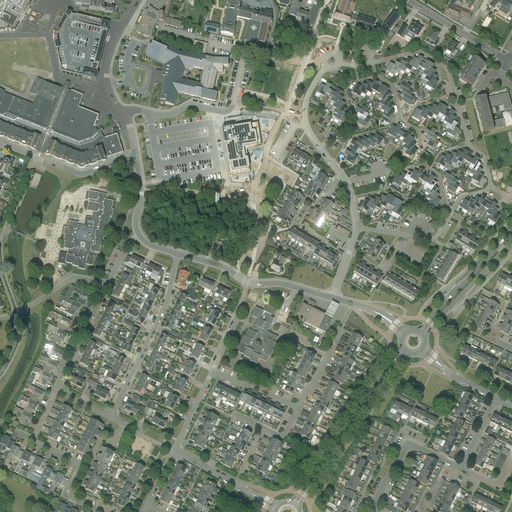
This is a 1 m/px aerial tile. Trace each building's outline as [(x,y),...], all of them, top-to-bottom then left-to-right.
[(0,0),(0,31),(4,32),(12,32),(12,31),(15,31),(19,25),(21,26),(21,25),(22,24),(20,23),(25,16),(26,16),(27,15),(25,14),(29,8),(32,9),(36,3),(37,0),(0,0)] [(75,0),(75,1),(76,1),(76,4),(75,4),(76,5),(76,4),(81,5),(82,6),(82,5),(85,5),(85,6),(86,6),(86,9),(89,9),(89,10),(90,9),(96,10),(96,11),(97,11),(97,10),(103,11),(103,12),(104,12),(110,13),(110,12),(112,13),(113,12),(112,12),(113,8),(111,7),(112,5),(112,4),(113,2),(114,3),(114,2),(113,0),(75,0)] [(137,34),(147,38),(149,38),(150,35),(151,36),(153,32),(154,33),(154,29),(159,19),(163,21),(163,24),(178,28),(178,27),(180,27),(181,23),(166,18),(171,1),(169,1),(165,16),(163,15),(162,13),(159,13),(167,0),(148,0),(143,8),(145,9),(138,26),(139,26),(136,32),(137,34)] [(206,23),(205,29),(204,31),(220,35),(220,33),(232,35),(234,27),(234,26),(236,17),(241,18),(243,10),(244,10),(244,9),(244,8),(241,7),(241,9),(239,8),(240,2),(233,0),(227,0),(225,9),(224,12),(225,12),(225,13),(223,24),(216,23),(216,25),(206,23)] [(278,0),(278,1),(279,4),(280,4),(279,7),(285,9),(286,5),(288,6),(289,0),(278,0)] [(305,0),(306,0),(304,6),(312,8),(306,24),(313,26),(319,8),(317,7),(319,0),(305,0)] [(371,25),(372,20),(355,14),(354,15),(352,15),(352,14),(351,14),(354,3),(348,0),(341,0),(337,13),(335,12),(333,18),(349,23),(351,17),(353,18),(353,19),(371,25)] [(511,7),(511,0),(510,0),(510,1),(507,0),(494,0),(492,3),(495,6),(500,1),(503,3),(500,8),(508,13),(511,7)] [(306,21),(308,14),(299,11),(301,4),(292,1),(288,15),(296,17),(296,18),(306,21)] [(467,17),(469,13),(461,9),(461,10),(449,5),(445,15),(457,20),(459,14),(467,17)] [(63,9),(50,31),(54,33),(66,11),(63,9)] [(272,21),(272,20),(271,19),(271,17),(272,12),(265,10),(263,15),(254,12),(244,9),(244,10),(243,10),(241,18),(249,20),(244,40),(254,43),(255,41),(265,43),(270,22),(271,22),(272,21)] [(54,34),(53,39),(54,39),(61,72),(91,79),(93,74),(96,75),(109,24),(102,22),(72,15),(68,12),(55,34),(54,34)] [(383,24),(390,29),(399,16),(396,14),(394,17),(391,14),(383,24)] [(405,26),(401,32),(404,34),(406,30),(408,31),(418,37),(422,30),(419,28),(419,27),(416,25),(415,26),(412,24),(409,30),(407,29),(407,28),(405,26)] [(435,41),(439,35),(435,32),(434,33),(431,31),(427,39),(433,43),(432,45),(436,47),(438,42),(435,41)] [(192,48),(200,50),(199,52),(205,54),(206,48),(208,44),(194,41),(192,48)] [(458,46),(451,42),(449,46),(448,45),(446,49),(447,50),(453,53),(453,54),(456,56),(458,52),(455,50),(458,46)] [(160,99),(166,100),(165,104),(174,106),(177,92),(201,98),(215,101),(217,94),(211,92),(217,70),(222,72),(223,67),(228,67),(228,59),(214,59),(212,58),(205,57),(182,51),(181,54),(178,52),(179,50),(162,43),(160,46),(155,44),(152,43),(151,46),(149,45),(148,46),(145,52),(147,53),(146,55),(165,64),(164,68),(163,71),(162,75),(165,76),(163,83),(160,99)] [(421,68),(426,61),(418,56),(416,60),(414,64),(418,66),(421,68)] [(485,64),(473,57),(460,79),(472,86),(485,64)] [(410,61),(411,62),(409,65),(412,68),(416,70),(418,66),(414,64),(416,60),(413,58),(410,61)] [(405,63),(403,67),(406,69),(410,71),(412,68),(409,65),(411,62),(410,61),(407,59),(405,63)] [(399,64),(397,68),(401,71),(404,73),(406,69),(403,67),(405,63),(401,60),(399,64)] [(425,70),(429,73),(431,69),(433,65),(429,63),(426,61),(421,68),(425,70)] [(393,65),(394,66),(391,70),(395,72),(398,74),(401,71),(397,68),(399,64),(396,62),(393,65)] [(394,66),(393,65),(390,63),(385,71),(393,76),(395,72),(391,70),(394,66)] [(426,76),(430,79),(433,75),(435,71),(431,69),(429,73),(425,70),(422,74),(426,76)] [(428,82),(431,84),(434,80),(436,77),(433,75),(430,79),(426,76),(424,80),(428,82)] [(46,128),(49,127),(63,92),(61,91),(61,89),(45,83),(46,82),(36,79),(31,93),(36,96),(33,104),(4,93),(4,92),(0,89),(0,114),(3,116),(7,114),(46,128)] [(377,92),(379,88),(376,87),(378,83),(374,80),(371,84),(372,84),(369,88),(373,90),(377,92)] [(431,84),(428,82),(425,86),(433,90),(438,82),(434,80),(431,84)] [(366,85),(366,86),(364,90),(367,92),(371,94),(373,90),(369,88),(372,84),(371,84),(368,82),(366,85)] [(71,85),(67,83),(63,92),(49,127),(53,129),(67,94),(71,85)] [(329,96),(332,91),(328,89),(330,86),(326,83),(324,87),(322,91),(326,94),(329,96)] [(360,87),(358,91),(362,93),(365,96),(367,92),(364,90),(366,86),(366,85),(362,83),(360,87)] [(404,83),(402,86),(401,86),(399,90),(402,92),(403,92),(407,94),(409,90),(411,87),(407,84),(407,85),(404,83)] [(326,94),(322,91),(324,87),(321,85),(316,93),(324,97),(326,94)] [(360,87),(356,85),(352,93),(359,97),(362,93),(358,91),(360,87)] [(380,94),(384,97),(386,93),(388,90),(381,85),(379,88),(377,92),(380,94)] [(83,95),(71,90),(71,91),(67,94),(53,129),(54,131),(80,143),(92,139),(99,132),(94,127),(99,115),(79,107),(83,95)] [(333,98),(336,100),(339,96),(341,92),(338,90),(335,93),(332,91),(329,96),(333,98)] [(404,98),(404,97),(408,99),(410,96),(412,92),(409,90),(407,94),(403,92),(402,92),(400,95),(404,98)] [(381,100),(385,102),(387,99),(388,99),(390,95),(386,93),(384,97),(380,94),(378,98),(381,100)] [(511,107),(511,106),(508,93),(487,99),(486,96),(483,97),(476,99),(477,103),(478,102),(485,132),(505,127),(504,125),(506,125),(506,126),(511,125),(511,111),(511,112),(511,110),(511,109),(511,107)] [(334,103),(338,105),(340,101),(341,101),(343,98),(339,96),(336,100),(333,98),(331,101),(334,103)] [(404,97),(404,98),(402,101),(409,106),(414,98),(410,96),(408,99),(404,97)] [(383,106),(386,108),(389,104),(391,101),(388,99),(387,99),(385,102),(381,100),(379,104),(383,106)] [(336,109),(340,111),(342,107),(342,108),(344,104),(341,101),(340,101),(338,105),(334,103),(332,107),(336,109)] [(442,116),(447,108),(439,103),(437,107),(435,111),(439,114),(442,116)] [(384,112),(388,114),(390,110),(391,110),(393,107),(389,104),(386,108),(383,106),(381,110),(384,112)] [(431,109),(432,109),(429,113),(433,115),(437,117),(439,114),(435,111),(437,107),(433,105),(431,109)] [(362,116),(364,112),(366,109),(362,106),(360,110),(357,108),(354,112),(358,114),(362,116)] [(337,115),(341,117),(344,113),(346,110),(342,108),(342,107),(340,111),(336,109),(334,113),(337,115)] [(426,110),(423,114),(427,116),(431,119),(433,115),(429,113),(432,109),(431,109),(428,107),(426,110)] [(420,111),(420,112),(418,116),(421,118),(425,120),(427,116),(423,114),(426,110),(422,108),(420,111)] [(454,112),(450,110),(448,114),(447,113),(448,110),(446,109),(447,108),(442,116),(446,118),(450,120),(452,116),(454,112)] [(420,112),(420,111),(416,109),(412,117),(419,122),(421,118),(418,116),(420,112)] [(392,116),(394,112),(391,110),(390,110),(388,114),(384,112),(380,118),(385,121),(387,121),(387,119),(391,121),(394,117),(392,116)] [(359,120),(363,122),(366,118),(368,115),(364,112),(362,116),(358,114),(356,118),(359,120)] [(341,117),(337,115),(335,119),(343,123),(347,115),(344,113),(341,117)] [(0,119),(14,124),(18,122),(44,133),(46,128),(7,114),(3,116),(0,114),(0,119)] [(447,124),(451,126),(453,122),(456,118),(452,116),(450,120),(446,118),(444,121),(447,124)] [(359,120),(357,123),(365,128),(369,120),(366,118),(363,122),(359,120)] [(0,119),(0,136),(39,152),(45,136),(44,133),(18,122),(14,124),(0,119)] [(448,129),(452,131),(455,128),(457,124),(453,122),(451,126),(447,124),(445,127),(448,129)] [(224,138),(223,138),(230,177),(248,174),(249,174),(249,173),(250,173),(250,172),(250,171),(248,159),(248,158),(247,158),(247,157),(246,157),(245,157),(243,147),(254,146),(254,148),(257,147),(256,145),(261,144),(259,130),(258,123),(254,123),(225,128),(227,135),(224,136),(224,138)] [(400,137),(403,133),(399,131),(402,127),(398,125),(395,128),(396,129),(393,133),(397,135),(400,137)] [(397,135),(393,133),(396,129),(395,128),(392,126),(387,134),(395,139),(397,135)] [(49,127),(46,128),(44,133),(45,136),(39,152),(39,154),(43,156),(43,154),(50,138),(52,136),(79,147),(94,142),(96,141),(102,135),(104,133),(102,130),(99,132),(92,139),(80,143),(54,131),(53,129),(49,127)] [(452,131),(448,129),(446,133),(454,137),(458,130),(455,128),(452,131)] [(428,137),(428,136),(432,138),(434,135),(436,131),(432,129),(430,132),(426,130),(424,134),(428,137)] [(404,139),(407,141),(410,137),(412,134),(408,131),(406,135),(403,133),(400,137),(404,139)] [(175,138),(172,132),(166,134),(169,140),(175,138)] [(105,158),(123,152),(117,135),(105,139),(102,135),(96,141),(94,142),(79,147),(52,136),(50,138),(43,154),(82,169),(106,161),(105,158)] [(373,138),(377,141),(375,145),(378,146),(379,147),(383,139),(376,135),(373,138)] [(429,142),(430,142),(433,144),(435,140),(438,137),(434,135),(432,138),(428,136),(428,137),(426,140),(429,142)] [(375,150),(378,146),(375,145),(377,141),(373,138),(370,136),(367,140),(371,142),(369,146),(373,148),(375,150)] [(362,141),(366,144),(364,148),(367,150),(369,146),(371,142),(367,140),(364,137),(362,141)] [(405,145),(409,147),(411,143),(412,143),(414,139),(410,137),(407,141),(404,139),(402,143),(405,145)] [(356,142),(356,143),(360,145),(358,149),(361,151),(364,148),(366,144),(362,141),(358,139),(356,142)] [(351,150),(356,152),(358,149),(360,145),(356,143),(356,142),(352,140),(350,144),(353,147),(351,150)] [(436,150),(435,149),(439,143),(435,140),(433,144),(430,142),(429,142),(427,146),(431,148),(429,151),(432,154),(434,154),(435,153),(436,150)] [(401,151),(405,153),(407,151),(410,153),(413,149),(415,145),(412,143),(411,143),(409,147),(405,145),(403,148),(401,151)] [(290,158),(294,160),(297,155),(300,151),(296,148),(290,158)] [(182,150),(183,159),(196,158),(196,149),(182,150)] [(413,149),(410,153),(407,151),(405,153),(404,154),(412,159),(417,151),(413,149)] [(347,157),(351,160),(354,156),(356,152),(351,150),(349,153),(346,151),(343,155),(347,157)] [(462,153),(462,154),(460,158),(463,160),(467,162),(469,158),(466,156),(468,152),(464,150),(462,153)] [(300,151),(297,155),(294,160),(293,162),(297,164),(303,154),(304,153),(300,151)] [(454,159),(458,161),(461,164),(463,160),(460,158),(462,154),(462,153),(458,152),(456,155),(454,159)] [(304,153),(303,154),(297,164),(301,167),(302,165),(302,164),(307,155),(304,153)] [(450,156),(451,157),(448,161),(452,163),(455,165),(458,161),(454,159),(456,155),(452,153),(450,156)] [(445,158),(442,162),(446,164),(450,166),(452,163),(448,161),(451,157),(450,156),(447,154),(445,158)] [(311,158),(307,155),(302,164),(302,165),(306,167),(311,158)] [(0,164),(11,169),(14,163),(15,160),(7,156),(6,159),(3,158),(2,161),(0,160),(0,164)] [(347,157),(345,161),(353,166),(357,158),(354,156),(351,160),(347,157)] [(445,158),(441,156),(436,163),(444,168),(446,164),(442,162),(445,158)] [(470,164),(474,166),(476,162),(479,159),(475,156),(472,160),(469,158),(467,162),(470,164)] [(471,170),(475,172),(478,168),(480,165),(476,162),(474,166),(470,164),(468,168),(471,170)] [(11,175),(9,174),(11,169),(0,164),(0,171),(1,172),(0,174),(10,178),(11,175)] [(473,176),(477,178),(479,174),(482,170),(478,168),(475,172),(471,170),(469,173),(473,176)] [(422,181),(425,177),(421,175),(423,171),(419,169),(417,173),(415,177),(419,179),(422,181)] [(411,174),(412,174),(409,178),(413,181),(417,183),(419,179),(415,177),(417,173),(414,171),(411,174)] [(406,176),(404,180),(407,182),(411,184),(413,181),(409,178),(412,174),(411,174),(408,172),(406,176)] [(317,177),(326,182),(328,178),(319,173),(317,177)] [(400,177),(398,181),(402,183),(405,186),(407,182),(404,180),(406,176),(402,173),(400,177)] [(447,180),(451,182),(454,179),(456,175),(452,173),(449,176),(446,174),(444,178),(447,180)] [(477,178),(473,176),(471,179),(478,184),(483,176),(479,174),(477,178)] [(400,177),(396,175),(392,183),(399,187),(402,183),(398,181),(400,177)] [(426,183),(429,185),(432,181),(434,178),(430,176),(428,179),(425,177),(422,181),(426,183)] [(0,177),(0,188),(4,190),(6,184),(7,184),(9,181),(0,177)] [(315,180),(324,186),(326,182),(317,177),(315,180)] [(458,182),(457,181),(454,179),(451,182),(447,180),(445,184),(449,186),(453,188),(455,184),(459,187),(459,185),(458,182)] [(313,180),(310,183),(319,188),(321,190),(324,186),(315,180),(315,181),(313,180)] [(427,189),(431,191),(433,187),(435,184),(432,181),(429,185),(426,183),(424,187),(427,189)] [(307,187),(320,194),(321,192),(318,190),(319,188),(310,183),(307,187)] [(452,197),(454,194),(459,187),(455,184),(453,188),(449,186),(446,190),(449,191),(447,194),(452,197)] [(305,190),(314,196),(315,194),(319,196),(320,194),(307,187),(305,190)] [(429,195),(432,197),(435,193),(437,189),(433,187),(431,191),(427,189),(425,192),(429,195)] [(314,196),(305,190),(303,194),(315,202),(316,200),(313,198),(314,196)] [(112,208),(114,200),(106,199),(107,193),(87,191),(89,197),(87,210),(93,211),(92,217),(85,216),(84,224),(69,222),(68,227),(65,227),(64,232),(65,237),(64,248),(68,249),(68,253),(67,253),(59,252),(58,262),(72,264),(73,266),(86,268),(86,264),(93,265),(95,252),(99,253),(100,247),(106,245),(111,208),(112,208)] [(293,196),(302,202),(305,198),(295,192),(293,196)] [(430,200),(434,203),(436,199),(438,195),(435,193),(432,197),(429,195),(427,198),(430,200)] [(385,198),(386,198),(383,202),(387,205),(390,207),(395,199),(387,194),(385,198)] [(291,200),(300,205),(302,202),(293,196),(291,200)] [(379,200),(380,200),(377,204),(381,206),(385,208),(387,205),(383,202),(386,198),(385,198),(382,196),(379,200)] [(484,208),(489,200),(482,196),(479,200),(480,200),(477,204),(481,206),(484,208)] [(374,201),(372,205),(376,207),(379,209),(381,206),(377,204),(380,200),(379,200),(376,197),(374,201)] [(473,201),(474,201),(471,205),(475,207),(479,210),(481,206),(477,204),(480,200),(479,200),(476,197),(473,201)] [(322,203),(331,208),(333,204),(324,199),(322,203)] [(368,202),(368,203),(366,206),(370,209),(373,211),(376,207),(372,205),(374,201),(370,199),(368,202)] [(394,209),(398,211),(400,207),(402,204),(398,201),(395,199),(390,207),(394,209)] [(435,209),(440,201),(436,199),(434,203),(430,200),(428,204),(435,209)] [(468,202),(468,203),(466,206),(469,209),(473,211),(475,207),(471,205),(474,201),(473,201),(470,199),(468,202)] [(288,204),(295,208),(298,209),(300,205),(291,200),(289,203),(288,204)] [(368,203),(368,202),(364,200),(360,208),(368,212),(370,209),(366,206),(368,203)] [(462,204),(460,208),(467,212),(469,209),(466,206),(468,203),(468,202),(464,200),(462,204)] [(488,210),(492,212),(494,208),(494,209),(496,205),(492,202),(489,200),(484,208),(488,210)] [(288,204),(289,203),(286,202),(283,206),(296,214),(297,211),(294,209),(295,208),(288,204)] [(320,207),(329,212),(331,208),(322,203),(320,207)] [(281,210),(290,215),(291,213),(295,215),(296,214),(283,206),(281,210)] [(317,210),(317,211),(323,214),(326,216),(329,212),(320,207),(317,210)] [(398,220),(399,217),(404,209),(400,207),(398,211),(394,209),(392,212),(390,215),(398,220)] [(489,216),(493,218),(495,214),(496,214),(498,211),(494,209),(494,208),(492,212),(488,210),(486,214),(489,216)] [(309,211),(321,218),(323,214),(317,211),(317,210),(314,209),(313,211),(310,209),(309,211)] [(290,215),(281,210),(279,213),(291,221),(292,219),(289,217),(290,215)] [(310,217),(319,222),(321,218),(309,211),(307,213),(311,215),(310,217)] [(279,223),(281,220),(286,223),(287,221),(290,223),(291,221),(279,213),(276,217),(277,218),(275,220),(279,223)] [(493,218),(489,216),(487,219),(495,224),(499,216),(496,214),(495,214),(493,218)] [(319,222),(310,217),(309,218),(305,216),(304,218),(316,226),(319,222)] [(477,219),(472,216),(469,221),(474,224),(477,219)] [(291,239),(297,230),(293,227),(291,230),(287,236),(291,239)] [(295,241),(300,232),(297,230),(291,239),(295,241)] [(459,244),(466,231),(464,230),(462,233),(460,232),(455,241),(459,244)] [(466,231),(459,244),(462,246),(468,237),(466,236),(468,232),(466,231)] [(299,243),(304,234),(300,232),(295,241),(299,243)] [(303,245),(308,237),(304,234),(299,243),(303,245)] [(468,237),(462,246),(466,248),(474,236),(472,234),(470,238),(468,237)] [(474,236),(466,248),(470,250),(475,241),(474,240),(476,237),(474,236)] [(306,248),(312,239),(308,237),(303,245),(306,248)] [(310,250),(316,241),(312,239),(306,248),(310,250)] [(474,253),(481,240),(479,239),(477,242),(475,241),(470,250),(474,253)] [(374,244),(383,249),(385,245),(376,240),(374,244)] [(314,252),(318,246),(319,243),(316,241),(310,250),(314,252)] [(316,258),(324,245),(322,244),(320,247),(318,246),(314,252),(312,255),(316,258)] [(372,248),(380,253),(383,249),(374,244),(372,248)] [(320,260),(325,251),(324,250),(326,246),(324,245),(316,258),(320,260)] [(380,253),(372,248),(369,251),(378,257),(380,253)] [(324,262),(331,250),(329,249),(327,252),(325,251),(320,260),(324,262)] [(328,264),(333,255),(331,254),(333,251),(331,250),(324,262),(328,264)] [(378,257),(369,251),(367,255),(376,261),(378,257)] [(449,251),(446,256),(433,277),(442,282),(459,255),(456,253),(455,254),(449,251)] [(336,263),(335,262),(336,259),(339,254),(337,253),(335,256),(333,255),(328,264),(334,268),(337,263),(336,263)] [(128,264),(129,263),(135,266),(138,259),(132,256),(131,258),(127,256),(124,262),(128,264)] [(279,273),(279,272),(281,273),(282,273),(283,272),(282,270),(280,269),(282,266),(282,265),(285,259),(281,257),(278,263),(274,262),(270,269),(279,273)] [(138,259),(135,266),(140,269),(136,277),(137,277),(139,278),(146,265),(143,264),(144,262),(138,259)] [(357,275),(364,263),(362,262),(361,265),(358,264),(353,273),(357,275)] [(364,263),(357,275),(361,277),(366,268),(365,267),(366,264),(364,263)] [(139,278),(142,280),(144,282),(146,278),(143,276),(146,271),(152,274),(155,267),(149,264),(148,267),(146,265),(139,278)] [(366,268),(361,277),(365,279),(372,267),(370,266),(368,269),(366,268)] [(155,267),(152,274),(158,277),(161,270),(155,267)] [(372,267),(365,279),(368,282),(374,273),(372,272),(374,268),(372,267)] [(374,273),(368,282),(372,284),(379,272),(378,270),(376,274),(374,273)] [(180,284),(178,288),(185,290),(187,285),(185,285),(186,281),(188,273),(181,271),(177,283),(180,284)] [(380,276),(382,273),(379,272),(372,284),(376,286),(381,277),(380,276)] [(414,300),(419,291),(388,272),(387,274),(385,278),(384,278),(382,281),(414,300)] [(500,284),(505,275),(501,273),(496,282),(500,284)] [(123,274),(121,279),(130,284),(133,279),(123,274)] [(505,275),(500,284),(504,286),(509,277),(505,275)] [(129,287),(130,284),(121,279),(118,285),(124,288),(125,285),(129,287)] [(205,288),(208,281),(203,279),(199,286),(205,288)] [(204,292),(209,294),(214,284),(208,281),(205,288),(205,289),(204,292)] [(160,288),(154,285),(151,284),(148,289),(147,289),(144,288),(143,290),(156,297),(159,291),(158,291),(160,288)] [(115,290),(121,293),(124,288),(118,285),(115,290)] [(80,295),(79,298),(76,303),(81,305),(84,307),(86,302),(88,303),(92,296),(71,286),(67,293),(72,295),(73,292),(80,295)] [(189,295),(191,296),(194,290),(187,287),(186,293),(189,295)] [(219,295),(217,299),(219,300),(225,289),(219,287),(215,294),(219,295)] [(147,299),(154,302),(156,297),(143,290),(139,288),(138,290),(146,294),(146,295),(148,296),(147,299)] [(219,301),(222,303),(224,298),(227,300),(231,292),(225,289),(219,300),(220,300),(219,301)] [(121,293),(115,290),(113,295),(119,298),(121,293)] [(189,302),(186,300),(187,297),(181,294),(178,300),(191,306),(192,304),(189,302)] [(81,305),(76,303),(61,295),(57,303),(61,305),(63,301),(70,305),(66,312),(74,316),(76,311),(78,312),(81,305)] [(145,302),(143,301),(139,299),(138,301),(151,308),(154,302),(147,299),(145,302)] [(118,306),(116,305),(117,302),(112,300),(110,303),(109,302),(107,308),(115,312),(118,306)] [(133,302),(143,307),(141,310),(148,313),(151,308),(138,301),(134,300),(133,302)] [(186,307),(190,308),(191,306),(178,300),(175,305),(184,310),(186,307)] [(488,304),(497,309),(499,305),(490,300),(488,304)] [(325,315),(312,308),(314,304),(310,302),(308,306),(303,304),(298,314),(307,318),(304,323),(325,333),(332,318),(325,315)] [(331,303),(325,315),(332,318),(339,307),(331,303)] [(272,349),(275,342),(273,341),(274,339),(276,341),(278,337),(267,332),(274,318),(270,317),(275,308),(266,304),(263,311),(256,307),(252,316),(257,318),(253,325),(251,330),(249,329),(246,336),(244,335),(240,342),(241,343),(237,351),(244,354),(243,355),(250,358),(249,360),(256,363),(259,358),(266,361),(268,356),(270,357),(273,350),(272,349)] [(497,309),(488,304),(486,308),(496,313),(497,309)] [(185,310),(184,310),(175,305),(173,311),(179,314),(182,315),(186,317),(187,315),(183,313),(184,313),(185,310)] [(117,312),(115,312),(107,308),(104,313),(110,316),(112,313),(115,315),(117,312)] [(215,308),(214,310),(213,310),(212,313),(209,312),(207,315),(217,320),(220,314),(220,313),(221,311),(215,308)] [(496,313),(486,308),(484,312),(481,311),(491,316),(494,317),(496,313)] [(139,316),(145,319),(148,313),(141,310),(139,316)] [(60,320),(56,328),(64,332),(66,327),(68,328),(72,321),(51,311),(47,318),(51,320),(53,317),(60,320)] [(170,316),(177,320),(179,314),(173,311),(170,316)] [(491,316),(481,311),(479,315),(492,321),(493,319),(490,318),(491,316)] [(113,317),(110,316),(104,313),(101,318),(110,323),(113,317)] [(206,318),(209,319),(207,322),(215,326),(217,320),(207,315),(206,318)] [(492,321),(479,315),(477,319),(487,324),(488,322),(491,323),(492,321)] [(135,324),(141,326),(142,324),(143,325),(145,319),(139,316),(136,321),(136,322),(135,324)] [(167,322),(174,325),(177,320),(170,316),(167,322)] [(99,324),(105,327),(108,328),(110,323),(101,318),(99,324)] [(503,323),(511,327),(511,322),(502,318),(501,320),(504,321),(503,323)] [(487,324),(477,319),(475,323),(488,329),(489,327),(486,326),(487,324)] [(123,324),(133,328),(130,333),(137,336),(139,331),(136,330),(138,327),(125,320),(123,324)] [(174,325),(167,322),(164,328),(171,331),(174,325)] [(488,329),(475,323),(473,327),(483,332),(484,330),(487,331),(488,329)] [(498,325),(511,332),(511,329),(511,327),(503,323),(502,325),(499,323),(498,325)] [(96,329),(102,332),(105,327),(99,324),(96,329)] [(64,341),(68,334),(64,332),(56,328),(50,325),(47,330),(50,332),(51,331),(56,333),(52,341),(60,344),(62,340),(64,341)] [(511,332),(498,325),(497,328),(500,329),(499,331),(509,336),(511,332)] [(203,330),(201,329),(199,332),(209,336),(212,331),(205,327),(203,330)] [(102,332),(96,329),(94,334),(100,337),(102,332)] [(199,332),(202,333),(199,339),(206,343),(209,336),(199,332)] [(128,339),(134,342),(137,336),(130,333),(128,339)] [(159,339),(165,343),(168,337),(161,334),(159,339)] [(351,338),(360,343),(362,338),(353,334),(351,338)] [(349,343),(358,347),(360,343),(351,338),(349,343)] [(126,342),(120,339),(119,341),(132,347),(134,342),(128,339),(126,342)] [(156,345),(163,348),(165,343),(159,339),(156,345)] [(98,349),(95,347),(96,344),(90,341),(88,347),(93,350),(97,351),(98,349)] [(123,353),(124,351),(129,353),(132,347),(119,341),(118,341),(123,343),(120,348),(112,344),(110,347),(123,353)] [(358,347),(349,343),(347,347),(355,352),(355,351),(358,347)] [(52,352),(49,360),(56,363),(59,359),(60,360),(64,352),(50,345),(46,344),(44,349),(47,350),(47,349),(52,352)] [(194,350),(201,353),(204,347),(197,344),(194,350)] [(153,351),(160,354),(163,348),(156,345),(153,351)] [(466,356),(470,348),(464,346),(460,353),(466,356)] [(85,352),(91,355),(93,350),(88,347),(85,352)] [(358,353),(355,351),(355,352),(347,347),(344,352),(353,356),(356,357),(358,353)] [(314,352),(306,348),(304,351),(306,352),(305,356),(313,360),(316,355),(313,354),(314,352)] [(472,359),(475,351),(470,348),(466,356),(472,359)] [(480,350),(477,348),(476,351),(475,351),(472,359),(477,361),(481,354),(479,353),(480,350)] [(114,358),(113,360),(114,361),(116,362),(123,365),(126,360),(121,357),(122,355),(111,349),(110,349),(108,352),(119,357),(118,359),(114,358)] [(190,349),(189,352),(192,353),(191,356),(198,359),(201,353),(194,350),(190,349)] [(151,356),(157,359),(160,354),(153,351),(151,356)] [(82,357),(88,360),(91,355),(85,352),(82,357)] [(345,358),(351,361),(351,360),(353,356),(344,352),(342,357),(345,358)] [(483,364),(486,356),(481,354),(477,361),(483,364)] [(47,364),(43,371),(51,375),(53,370),(55,371),(58,364),(56,363),(49,360),(47,359),(45,358),(40,355),(38,361),(41,362),(41,361),(47,364)] [(162,366),(155,363),(157,359),(151,356),(148,362),(161,368),(162,366)] [(302,360),(311,364),(313,360),(305,356),(302,360)] [(488,367),(492,359),(486,356),(483,364),(488,367)] [(88,367),(90,364),(87,362),(88,360),(82,357),(80,363),(88,367)] [(343,362),(344,363),(351,367),(354,362),(351,360),(351,361),(345,358),(343,362)] [(492,359),(488,367),(494,369),(497,362),(492,359)] [(196,364),(186,360),(183,366),(193,370),(196,364)] [(300,365),(309,369),(311,364),(302,360),(300,365)] [(343,362),(341,361),(339,360),(338,363),(340,364),(342,364),(340,367),(349,371),(351,367),(344,363),(343,362)] [(114,367),(120,370),(123,365),(116,362),(114,367)] [(154,369),(153,368),(153,367),(160,371),(161,368),(148,362),(145,368),(152,371),(152,370),(153,370),(154,369)] [(183,366),(182,365),(181,368),(184,370),(183,373),(190,376),(193,370),(183,366)] [(298,369),(307,374),(309,369),(300,365),(298,369)] [(498,365),(497,367),(493,375),(499,377),(503,370),(499,368),(501,366),(498,365)] [(103,368),(108,371),(111,373),(118,376),(120,370),(114,367),(112,370),(104,366),(103,368)] [(37,383),(45,387),(47,382),(49,383),(52,376),(51,375),(43,371),(35,367),(32,372),(35,374),(36,373),(41,375),(37,383)] [(339,369),(338,368),(336,367),(335,369),(337,370),(338,371),(347,376),(349,371),(340,367),(339,369)] [(79,372),(77,377),(73,376),(70,382),(76,385),(83,371),(83,370),(78,368),(76,370),(79,372)] [(296,374),(302,377),(304,378),(307,374),(298,369),(296,374)] [(504,380),(508,372),(503,370),(499,377),(504,380)] [(84,375),(85,372),(83,371),(76,385),(82,388),(85,381),(82,380),(84,375)] [(115,381),(118,376),(111,373),(108,371),(106,377),(115,381)] [(336,376),(344,380),(345,380),(347,376),(338,371),(336,376)] [(291,377),(299,381),(302,377),(296,374),(293,372),(291,377)] [(150,382),(147,380),(148,377),(142,374),(139,380),(146,383),(148,384),(150,382)] [(345,380),(344,380),(336,376),(334,381),(342,385),(345,380)] [(289,382),(297,386),(299,381),(291,377),(289,382)] [(95,387),(93,389),(96,390),(94,394),(100,397),(103,390),(100,389),(102,386),(97,384),(98,381),(92,378),(89,384),(95,387)] [(179,381),(175,379),(174,382),(184,387),(187,381),(180,378),(179,381)] [(137,385),(143,388),(146,383),(139,380),(137,385)] [(172,389),(174,389),(181,393),(184,387),(174,382),(173,385),(172,389)] [(286,386),(295,390),(297,386),(289,382),(286,386)] [(328,387),(336,391),(338,386),(330,382),(328,387)] [(37,403),(39,398),(41,399),(44,392),(31,386),(27,384),(26,383),(24,389),(27,390),(28,389),(33,392),(29,399),(37,403)] [(218,395),(222,387),(218,384),(213,393),(218,395)] [(145,392),(146,390),(143,388),(137,385),(134,390),(140,394),(142,391),(145,392)] [(295,390),(286,386),(284,391),(293,395),(295,390)] [(217,398),(221,400),(223,397),(227,389),(222,387),(218,395),(217,398)] [(325,391),(334,395),(336,391),(328,387),(325,391)] [(107,389),(104,388),(103,390),(100,397),(106,400),(109,393),(106,392),(107,389)] [(227,389),(223,397),(227,400),(231,391),(227,389)] [(244,405),(251,391),(248,390),(247,393),(244,392),(240,401),(243,403),(243,404),(244,405)] [(231,391),(227,400),(232,402),(236,393),(231,391)] [(249,406),(254,396),(251,395),(253,392),(251,391),(244,405),(245,405),(246,404),(249,406)] [(323,396),(332,400),(334,395),(325,391),(323,396)] [(175,395),(170,392),(166,399),(169,401),(176,404),(179,398),(175,396),(175,395)] [(236,393),(232,402),(236,404),(241,396),(236,393)] [(473,397),(465,393),(462,398),(470,402),(473,397)] [(134,405),(135,404),(138,397),(133,394),(132,397),(133,397),(131,401),(127,399),(124,406),(126,407),(124,410),(130,412),(134,405)] [(253,409),(260,396),(257,394),(256,397),(254,396),(249,406),(252,407),(252,409),(253,409)] [(37,403),(29,399),(21,395),(18,400),(21,402),(22,401),(27,403),(23,411),(31,415),(33,410),(35,411),(39,404),(37,403)] [(258,410),(263,401),(260,400),(262,397),(260,396),(253,409),(254,410),(255,408),(258,410)] [(332,400),(323,396),(321,400),(329,404),(332,400)] [(138,412),(143,414),(145,408),(139,405),(141,401),(140,400),(141,398),(138,397),(135,404),(134,405),(130,412),(137,415),(138,412)] [(459,404),(467,408),(470,402),(462,398),(459,404)] [(263,401),(258,410),(262,412),(261,413),(262,414),(269,400),(266,399),(265,402),(263,401)] [(267,415),(272,405),(269,404),(271,401),(269,400),(262,414),(263,414),(264,413),(267,415)] [(332,406),(329,404),(321,400),(319,404),(327,409),(330,410),(332,406)] [(176,404),(169,401),(166,406),(173,410),(176,404)] [(397,412),(401,404),(395,401),(391,409),(397,412)] [(272,405),(267,415),(271,416),(270,418),(271,418),(278,404),(275,403),(274,406),(272,405)] [(325,413),(327,409),(319,404),(316,403),(314,408),(322,412),(325,413)] [(276,419),(281,410),(278,409),(280,406),(278,404),(271,418),(272,419),(273,417),(276,419)] [(402,415),(406,407),(401,404),(397,412),(402,415)] [(456,410),(465,414),(467,408),(459,404),(456,410)] [(61,410),(70,414),(71,411),(73,411),(73,410),(63,405),(61,410)] [(18,423),(25,427),(28,422),(29,423),(33,416),(31,415),(23,411),(15,407),(12,412),(16,414),(16,412),(21,415),(18,423)] [(406,407),(402,415),(408,418),(412,410),(406,407)] [(280,423),(287,409),(284,408),(283,411),(281,410),(276,419),(280,421),(278,424),(279,425),(280,423)] [(322,412),(314,408),(312,412),(320,417),(322,412)] [(414,408),(410,416),(416,419),(420,411),(414,408)] [(167,421),(164,420),(167,414),(170,415),(171,412),(166,409),(161,418),(158,426),(164,429),(167,421)] [(70,414),(61,410),(60,412),(56,410),(55,412),(69,419),(69,418),(68,417),(70,414)] [(465,414),(456,410),(454,415),(462,419),(465,414)] [(220,418),(206,411),(205,414),(208,415),(207,418),(216,422),(218,419),(219,419),(220,418)] [(422,422),(426,414),(420,411),(416,419),(422,422)] [(57,419),(65,423),(67,419),(68,420),(69,419),(55,412),(54,415),(58,417),(57,419)] [(322,418),(320,417),(312,412),(309,417),(318,421),(320,422),(322,418)] [(428,425),(432,417),(426,414),(422,422),(428,425)] [(496,424),(500,417),(494,414),(490,421),(496,424)] [(161,418),(155,415),(152,423),(158,426),(161,418)] [(307,421),(316,425),(318,421),(309,417),(307,421)] [(432,417),(428,425),(433,428),(438,420),(432,417)] [(499,426),(498,428),(500,429),(501,427),(505,419),(500,417),(496,424),(499,426)] [(89,423),(98,428),(100,425),(101,425),(101,426),(103,427),(104,425),(90,418),(89,419),(91,420),(89,423)] [(216,422),(207,418),(206,420),(203,418),(202,420),(216,427),(216,426),(215,426),(216,422)] [(51,421),(65,428),(65,427),(64,426),(65,423),(57,419),(56,421),(52,419),(51,421)] [(462,429),(464,423),(456,419),(454,425),(462,429)] [(507,430),(510,422),(505,419),(501,427),(507,430)] [(203,426),(212,431),(214,428),(215,428),(216,427),(202,420),(200,423),(204,424),(203,426)] [(52,428),(61,432),(63,428),(64,429),(65,428),(51,421),(50,424),(51,425),(53,423),(54,423),(52,428)] [(305,426),(314,430),(316,425),(307,421),(305,426)] [(85,427),(99,434),(100,432),(99,431),(98,432),(97,431),(98,428),(89,423),(87,427),(86,426),(85,427)] [(451,430),(459,434),(462,429),(454,425),(451,423),(448,429),(451,430)] [(197,429),(211,436),(212,435),(210,434),(212,431),(203,426),(201,429),(198,427),(197,429)] [(314,430),(305,426),(303,430),(311,434),(314,430)] [(392,430),(384,426),(381,432),(389,436),(392,430)] [(85,432),(94,437),(96,434),(97,434),(96,435),(98,436),(99,434),(85,427),(85,428),(86,429),(85,432)] [(51,430),(49,429),(47,428),(46,430),(60,437),(61,436),(59,435),(61,432),(52,428),(51,430)] [(198,435),(208,440),(209,437),(211,437),(211,436),(197,429),(196,432),(199,433),(198,435)] [(241,434),(249,438),(252,433),(243,429),(241,434)] [(48,432),(50,432),(48,437),(57,441),(58,437),(60,438),(60,437),(46,430),(45,433),(47,434),(48,432)] [(304,439),(311,442),(314,436),(311,434),(303,430),(300,435),(305,437),(304,439)] [(448,436),(456,440),(459,434),(451,430),(448,436)] [(81,436),(95,443),(96,441),(94,440),(94,441),(92,440),(94,437),(85,432),(83,436),(81,435),(81,436)] [(378,437),(386,441),(389,436),(381,432),(378,437)] [(239,439),(247,443),(249,438),(241,434),(239,439)] [(8,437),(4,435),(0,442),(0,459),(1,460),(3,456),(0,454),(0,452),(3,446),(11,450),(13,445),(15,442),(8,439),(8,437)] [(193,438),(207,445),(207,444),(206,443),(208,440),(198,435),(197,438),(194,436),(193,438)] [(80,441),(90,446),(91,443),(92,443),(92,444),(94,445),(95,443),(81,436),(80,437),(82,438),(80,441)] [(445,442),(453,446),(456,440),(448,436),(445,442)] [(375,443),(383,447),(386,441),(378,437),(375,443)] [(485,443),(493,446),(496,441),(488,437),(485,443)] [(207,445),(193,438),(192,441),(195,442),(194,445),(203,449),(205,446),(206,446),(207,445)] [(236,443),(245,447),(247,443),(239,439),(236,443)] [(270,443),(280,448),(281,447),(279,447),(281,443),(273,439),(270,443)] [(77,445),(90,452),(92,450),(90,449),(89,450),(88,449),(90,446),(80,441),(78,445),(77,444),(77,445)] [(443,447),(451,451),(453,446),(445,442),(443,447)] [(234,448),(240,451),(243,452),(245,447),(236,443),(234,448)] [(280,448),(270,443),(268,448),(277,452),(278,449),(280,450),(280,448)] [(372,449),(380,453),(383,447),(375,443),(372,449)] [(483,448),(490,452),(493,446),(485,443),(483,448)] [(9,464),(13,456),(20,460),(24,453),(17,449),(18,447),(13,445),(11,450),(3,466),(10,470),(12,466),(9,464)] [(90,452),(77,445),(76,446),(77,447),(76,450),(85,455),(87,452),(88,452),(88,453),(89,454),(90,452)] [(103,453),(112,457),(114,454),(115,455),(116,453),(102,446),(101,449),(103,450),(103,449),(104,450),(103,453)] [(229,451),(238,455),(240,451),(234,448),(232,446),(229,451)] [(451,451),(443,447),(440,453),(448,457),(451,451)] [(279,453),(277,452),(268,448),(266,452),(277,458),(279,453)] [(480,454),(488,457),(490,452),(483,448),(480,454)] [(369,454),(377,458),(380,453),(372,449),(369,454)] [(28,455),(29,453),(25,451),(24,453),(20,460),(14,472),(21,476),(24,472),(20,470),(24,462),(32,466),(36,458),(28,455)] [(227,456),(236,460),(238,455),(229,451),(227,456)] [(272,461),(275,462),(277,458),(266,452),(264,457),(272,461)] [(97,456),(111,462),(112,461),(110,461),(112,457),(103,453),(101,456),(100,455),(100,454),(99,453),(97,456)] [(367,460),(375,464),(377,458),(369,454),(367,460)] [(477,459),(485,463),(488,457),(480,454),(477,459)] [(41,458),(37,456),(36,458),(32,466),(26,478),(38,484),(46,467),(47,464),(40,460),(41,458)] [(98,462),(108,466),(109,463),(111,463),(111,462),(97,456),(96,458),(98,459),(99,458),(100,458),(98,462)] [(225,460),(233,464),(236,460),(227,456),(225,460)] [(438,462),(428,457),(426,456),(424,460),(426,461),(436,466),(438,462)] [(261,461),(271,466),(272,465),(270,465),(272,461),(264,457),(261,461)] [(366,469),(369,463),(361,459),(358,465),(366,469)] [(485,463),(477,459),(474,465),(482,468),(485,463)] [(220,464),(222,465),(231,469),(233,464),(225,460),(223,463),(221,462),(220,464)] [(259,466),(268,470),(269,467),(271,467),(271,466),(261,461),(259,466)] [(424,465),(434,470),(436,466),(426,461),(424,465)] [(93,465),(107,471),(107,470),(106,470),(108,466),(98,462),(97,465),(95,464),(96,463),(94,462),(93,465)] [(134,468),(142,472),(145,467),(136,463),(134,468)] [(175,469),(184,473),(186,469),(178,464),(175,469)] [(94,471),(103,475),(105,472),(107,472),(107,471),(93,465),(92,467),(94,468),(94,467),(95,467),(94,471)] [(355,471),(363,475),(366,469),(358,465),(355,471)] [(422,469),(432,474),(434,470),(424,465),(422,469)] [(265,475),(266,474),(268,470),(259,466),(255,474),(261,477),(263,474),(265,475)] [(50,471),(50,469),(46,467),(38,484),(35,488),(43,492),(45,487),(42,486),(45,478),(53,482),(57,474),(50,471)] [(142,472),(134,468),(132,472),(140,477),(142,472)] [(173,474),(182,478),(184,473),(175,469),(173,474)] [(432,474),(422,469),(420,473),(430,478),(432,474)] [(88,474),(102,481),(103,480),(102,479),(103,475),(94,471),(92,474),(91,473),(91,472),(90,472),(88,474)] [(140,477),(132,472),(129,471),(127,476),(129,477),(138,481),(140,477)] [(352,477),(361,480),(363,475),(355,471),(352,477)] [(62,474),(58,472),(57,474),(53,482),(47,494),(54,497),(56,493),(53,492),(57,484),(65,488),(69,480),(61,476),(62,474)] [(418,477),(428,482),(430,478),(420,473),(418,477)] [(89,480),(99,484),(101,481),(102,482),(102,481),(88,474),(87,476),(89,477),(90,476),(91,477),(89,480)] [(171,478),(179,482),(182,478),(173,474),(171,478)] [(127,481),(136,486),(138,481),(129,477),(127,481)] [(350,482),(358,486),(361,480),(352,477),(350,482)] [(428,482),(418,477),(416,481),(426,486),(428,482)] [(169,483),(177,487),(179,482),(171,478),(169,483)] [(84,483),(98,490),(99,489),(97,488),(99,484),(89,480),(88,483),(86,483),(87,482),(85,481),(84,483)] [(420,485),(410,480),(408,484),(418,489),(420,485)] [(125,486),(133,490),(136,486),(127,481),(125,486)] [(207,481),(205,485),(205,486),(203,485),(217,492),(218,490),(215,488),(216,486),(207,481)] [(358,486),(350,482),(347,488),(355,492),(358,486)] [(86,493),(93,496),(94,493),(94,494),(96,490),(97,491),(98,490),(84,483),(83,485),(85,486),(85,485),(87,486),(85,489),(88,490),(86,493)] [(167,487),(175,491),(177,487),(169,483),(167,487)] [(406,488),(416,493),(418,489),(408,484),(406,488)] [(448,488),(457,492),(459,488),(450,484),(448,488)] [(202,490),(212,495),(213,493),(216,494),(217,492),(203,485),(203,486),(204,487),(202,490)] [(123,491),(131,495),(133,490),(125,486),(123,491)] [(164,492),(173,496),(175,491),(167,487),(164,492)] [(404,492),(414,497),(416,493),(406,488),(404,492)] [(446,492),(455,496),(457,492),(448,488),(446,492)] [(356,494),(348,490),(345,489),(342,495),(345,496),(353,500),(356,494)] [(199,494),(213,501),(214,499),(211,497),(212,495),(202,490),(201,494),(199,493),(199,494)] [(120,495),(129,499),(131,495),(123,491),(120,495)] [(162,496),(171,500),(173,496),(164,492),(162,496)] [(402,496),(412,501),(414,497),(404,492),(402,496)] [(444,496),(454,500),(455,496),(446,492),(444,496)] [(198,499),(207,504),(208,502),(211,503),(213,501),(199,494),(198,495),(200,496),(198,499)] [(475,504),(473,506),(476,507),(477,505),(480,497),(474,494),(471,502),(475,504)] [(118,500),(127,504),(129,499),(120,495),(118,500)] [(171,500),(162,496),(160,501),(168,505),(171,500)] [(342,501),(344,502),(350,506),(353,500),(345,496),(342,501)] [(400,500),(410,505),(412,501),(402,496),(400,500)] [(442,500),(452,504),(454,500),(444,496),(442,500)] [(482,507),(486,500),(480,497),(477,505),(482,507)] [(194,503),(208,510),(209,508),(206,506),(207,504),(198,499),(196,503),(195,502),(194,503)] [(127,504),(118,500),(116,504),(124,508),(127,504)] [(398,504),(408,509),(410,505),(400,500),(398,504)] [(440,503),(450,508),(452,504),(442,500),(440,503)] [(487,510),(491,502),(486,500),(482,507),(487,510)] [(339,507),(344,509),(347,511),(350,506),(344,502),(342,501),(339,507)] [(69,511),(71,510),(66,508),(67,506),(60,502),(55,511),(69,511)] [(488,510),(486,511),(493,511),(497,505),(491,502),(487,510),(488,510)] [(193,508),(201,511),(203,511),(204,511),(206,511),(207,511),(208,510),(194,503),(194,504),(195,505),(193,508)] [(438,507),(447,511),(450,508),(440,503),(438,507)]
